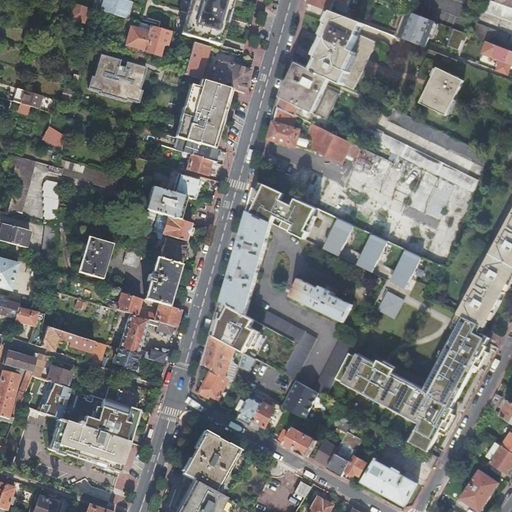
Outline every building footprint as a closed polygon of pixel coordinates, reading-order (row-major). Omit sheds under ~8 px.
[(97,0),(95,11),(104,14),(112,16),(127,20),(130,13),(126,12),(129,2),(129,0),(97,0)] [(226,20),(232,0),(190,0),(180,35),(181,35),(181,36),(218,47),(220,41),(226,20)] [(309,0),(308,4),(331,13),(331,12),(335,4),(348,9),(351,0),(309,0)] [(511,8),(493,2),(487,0),(486,0),(482,12),(511,22),(511,8)] [(511,0),(493,0),(493,2),(511,8),(511,0)] [(87,9),(73,5),(69,20),(83,24),(87,9)] [(360,35),(364,25),(333,13),(330,20),(328,25),(330,26),(324,39),(327,40),(322,51),(318,59),(320,60),(315,72),(331,80),(354,91),(377,43),(360,35)] [(403,17),(395,37),(426,49),(430,37),(434,39),(440,24),(414,14),(403,17)] [(165,47),(169,32),(150,26),(147,26),(139,24),(141,25),(140,31),(137,31),(131,29),(126,45),(146,51),(146,53),(159,57),(162,46),(165,47)] [(509,36),(477,24),(472,36),(487,42),(504,49),(509,36)] [(469,35),(455,30),(448,46),(459,50),(463,40),(466,41),(469,35)] [(511,65),(511,51),(507,50),(504,49),(487,42),(483,54),(500,61),(496,71),(508,76),(511,65)] [(193,43),(183,75),(199,80),(209,48),(193,43)] [(139,91),(146,68),(123,62),(122,66),(119,65),(120,61),(100,55),(94,77),(91,77),(88,89),(100,92),(100,93),(126,101),(126,100),(138,103),(142,91),(139,91)] [(232,91),(243,95),(247,82),(250,71),(218,61),(211,84),(213,85),(213,84),(231,90),(232,91)] [(331,80),(315,72),(298,64),(295,70),(290,80),(280,99),(298,108),(314,115),(327,121),(339,96),(326,89),(331,80)] [(464,81),(438,68),(421,103),(447,116),(464,81)] [(230,94),(231,90),(213,84),(213,85),(211,84),(200,80),(198,88),(195,87),(188,110),(183,108),(179,123),(184,124),(180,140),(214,151),(217,143),(213,142),(219,120),(223,121),(226,109),(223,108),(226,97),(229,98),(230,94)] [(190,85),(183,108),(188,110),(195,87),(190,85)] [(29,107),(38,110),(42,97),(17,89),(12,102),(21,105),(29,107)] [(298,108),(280,99),(279,104),(278,109),(294,116),(297,117),(310,123),(314,115),(298,108)] [(29,107),(21,105),(18,112),(26,115),(29,107)] [(294,116),(278,109),(273,126),(269,140),(295,148),(296,147),(310,151),(311,149),(314,142),(307,140),(303,139),(304,136),(299,134),(300,132),(293,130),(297,117),(294,116)] [(484,167),(488,156),(395,110),(389,122),(484,167)] [(222,122),(223,121),(219,120),(213,142),(217,143),(222,122)] [(179,123),(175,138),(179,140),(180,140),(184,124),(179,123)] [(362,149),(313,125),(307,140),(314,142),(311,149),(342,165),(343,163),(353,168),(362,149)] [(400,158),(475,194),(479,182),(384,136),(384,134),(366,126),(360,138),(400,158)] [(61,149),(63,136),(49,128),(43,139),(61,149)] [(175,152),(190,156),(211,162),(216,164),(217,160),(219,152),(214,151),(180,140),(179,140),(175,152)] [(20,167),(22,158),(16,156),(13,165),(16,166),(20,167)] [(211,162),(190,156),(186,170),(207,176),(211,162)] [(16,179),(7,212),(20,216),(35,162),(22,158),(20,167),(16,179)] [(59,168),(50,166),(48,173),(61,176),(62,174),(65,175),(71,173),(71,177),(78,176),(79,179),(85,178),(86,181),(92,180),(93,183),(100,182),(101,186),(107,184),(108,188),(114,187),(115,190),(119,177),(60,160),(59,168)] [(392,164),(379,189),(427,213),(438,192),(429,188),(431,184),(392,164)] [(306,187),(315,189),(320,173),(311,171),(306,187)] [(178,175),(173,194),(186,198),(195,200),(201,182),(178,175)] [(45,224),(58,228),(57,217),(58,204),(57,197),(57,188),(44,184),(45,224)] [(254,189),(247,213),(272,225),(276,218),(283,222),(280,229),(306,242),(317,218),(314,217),(317,210),(301,203),(297,201),(293,208),(281,202),(285,195),(265,186),(264,190),(262,193),(259,191),(254,189)] [(173,194),(152,187),(145,210),(157,214),(168,217),(179,220),(181,215),(182,210),(186,198),(173,194)] [(450,201),(437,228),(458,238),(471,211),(450,201)] [(57,217),(58,228),(61,229),(67,207),(64,206),(58,204),(57,217)] [(272,225),(247,213),(244,224),(239,241),(231,271),(221,304),(246,317),(272,225)] [(168,217),(157,214),(152,232),(157,234),(163,235),(168,217)] [(192,224),(179,220),(168,217),(163,235),(164,236),(187,243),(192,224)] [(511,217),(458,315),(481,326),(484,328),(490,320),(493,321),(494,317),(497,313),(496,312),(503,300),(501,299),(506,291),(508,291),(509,288),(511,284),(511,283),(511,217)] [(354,227),(338,220),(324,250),(339,258),(354,227)] [(30,232),(0,223),(0,242),(25,249),(30,232)] [(56,228),(52,227),(44,226),(41,252),(53,254),(56,228)] [(387,243),(372,236),(357,266),(373,274),(387,243)] [(113,244),(89,237),(78,273),(102,280),(113,244)] [(436,248),(445,259),(453,252),(449,249),(454,244),(448,237),(436,248)] [(159,259),(181,265),(187,246),(166,239),(164,246),(163,247),(161,251),(162,253),(159,259)] [(142,253),(127,249),(123,262),(138,266),(142,253)] [(421,258),(406,251),(391,282),(406,290),(421,258)] [(159,259),(157,258),(151,275),(148,274),(146,281),(149,282),(144,300),(159,305),(168,308),(170,302),(174,286),(181,265),(159,259)] [(18,265),(0,259),(0,289),(11,292),(18,265)] [(382,271),(392,277),(395,271),(386,265),(382,271)] [(423,277),(427,269),(421,265),(417,273),(423,277)] [(290,292),(292,293),(290,297),(344,323),(353,305),(334,296),(335,293),(321,286),(319,289),(299,279),(293,291),(291,290),(290,292)] [(142,300),(121,293),(115,310),(129,314),(148,320),(175,328),(179,316),(180,311),(168,308),(159,305),(156,315),(138,309),(142,300)] [(381,309),(394,317),(402,301),(388,294),(381,309)] [(0,315),(14,319),(18,305),(0,300),(0,315)] [(45,307),(44,307),(23,302),(19,301),(18,305),(14,319),(14,322),(33,327),(28,344),(40,348),(46,327),(42,326),(44,314),(45,307)] [(244,354),(248,347),(252,349),(252,348),(260,335),(260,334),(250,328),(254,321),(246,317),(221,304),(220,309),(216,321),(212,337),(244,354)] [(282,374),(295,380),(317,339),(267,312),(261,325),(298,345),(282,374)] [(48,315),(44,314),(42,326),(46,327),(49,328),(51,322),(47,321),(48,315)] [(148,320),(129,314),(118,350),(137,357),(147,325),(148,320)] [(481,326),(458,315),(454,322),(459,325),(424,390),(393,374),(395,370),(378,361),(377,365),(357,354),(355,358),(349,354),(335,379),(418,425),(409,443),(428,453),(432,445),(440,430),(446,433),(455,416),(451,414),(452,412),(453,410),(452,409),(474,367),(480,370),(488,354),(485,352),(487,347),(485,347),(487,343),(490,339),(487,337),(478,333),(480,329),(481,326)] [(172,339),(175,328),(148,320),(147,325),(158,328),(156,334),(172,339)] [(49,328),(46,327),(40,348),(53,352),(57,339),(71,343),(70,347),(90,353),(93,343),(49,328)] [(263,337),(260,335),(252,348),(256,350),(263,337)] [(244,354),(212,337),(211,340),(209,345),(206,355),(204,363),(203,366),(212,371),(230,380),(234,383),(237,375),(239,368),(248,371),(254,359),(244,354)] [(349,354),(353,346),(341,340),(314,391),(319,394),(326,398),(335,379),(349,354)] [(99,367),(105,346),(93,343),(90,353),(87,363),(99,367)] [(165,365),(169,351),(162,349),(161,351),(151,348),(151,349),(149,348),(148,354),(140,351),(138,357),(143,358),(165,365)] [(114,363),(133,369),(137,357),(118,350),(116,357),(114,363)] [(34,365),(38,354),(35,353),(33,359),(7,352),(4,365),(27,371),(18,391),(24,394),(29,381),(31,376),(32,373),(32,371),(34,365)] [(46,357),(38,354),(34,365),(42,368),(46,357)] [(138,357),(137,357),(133,369),(139,371),(143,358),(138,357)] [(51,382),(66,387),(70,374),(51,368),(47,381),(48,381),(51,382)] [(159,372),(152,370),(150,377),(157,379),(159,372)] [(230,380),(212,371),(201,392),(202,395),(209,399),(212,395),(219,399),(230,380)] [(0,419),(11,422),(13,418),(6,417),(18,376),(2,372),(0,379),(0,419)] [(104,376),(97,374),(90,395),(97,397),(104,376)] [(61,420),(70,389),(66,387),(51,382),(48,392),(45,404),(42,414),(60,420),(61,420)] [(314,391),(297,382),(283,408),(306,420),(319,394),(314,391)] [(136,400),(137,396),(108,387),(104,400),(135,410),(138,400),(136,400)] [(266,399),(256,394),(253,399),(250,398),(247,405),(241,414),(238,421),(244,424),(250,427),(266,399)] [(501,398),(495,394),(488,408),(494,411),(501,398)] [(104,400),(102,399),(98,413),(96,420),(90,418),(84,417),(82,424),(77,422),(76,425),(129,443),(131,436),(139,411),(135,410),(104,400)] [(280,407),(280,406),(266,399),(250,427),(254,430),(258,432),(261,426),(265,428),(275,411),(277,411),(278,411),(278,410),(279,410),(279,409),(280,409),(280,408),(280,407)] [(236,411),(241,414),(247,405),(241,402),(236,411)] [(511,403),(510,402),(502,417),(511,423),(511,403)] [(39,413),(19,406),(13,418),(11,422),(4,439),(0,459),(0,463),(12,468),(30,415),(38,417),(39,413)] [(92,411),(90,418),(96,420),(98,413),(92,411)] [(119,473),(129,443),(76,425),(61,420),(60,420),(50,450),(64,454),(64,452),(106,466),(105,468),(119,473)] [(308,459),(317,442),(292,428),(289,434),(283,445),(295,452),(308,459)] [(282,431),(276,442),(283,445),(289,434),(282,431)] [(511,431),(501,447),(511,454),(511,431)] [(181,476),(235,505),(247,511),(250,511),(262,493),(263,494),(271,478),(270,478),(270,477),(254,469),(256,466),(258,463),(202,432),(199,437),(201,438),(193,452),(181,476)] [(334,473),(342,478),(351,462),(359,448),(362,441),(348,432),(343,440),(338,449),(335,454),(328,467),(327,469),(331,471),(334,473)] [(315,460),(328,467),(335,454),(338,449),(325,442),(315,460)] [(506,475),(511,466),(511,454),(501,447),(495,443),(486,455),(491,458),(489,460),(491,462),(490,464),(506,475)] [(367,463),(355,457),(346,472),(350,475),(354,477),(355,474),(360,476),(367,463)] [(374,461),(361,482),(395,501),(405,506),(417,484),(400,474),(402,470),(395,466),(392,470),(377,462),(378,459),(377,459),(375,461),(374,461)] [(479,511),(499,484),(479,470),(459,500),(477,511),(479,511)] [(230,511),(235,505),(181,476),(168,509),(173,511),(230,511)] [(304,498),(309,488),(300,483),(295,493),(304,498)] [(8,486),(4,485),(0,494),(0,508),(6,511),(14,488),(8,486)] [(324,503),(326,500),(317,496),(308,511),(309,511),(327,511),(330,506),(324,503)] [(51,511),(54,504),(38,498),(33,511),(32,511),(51,511)]
